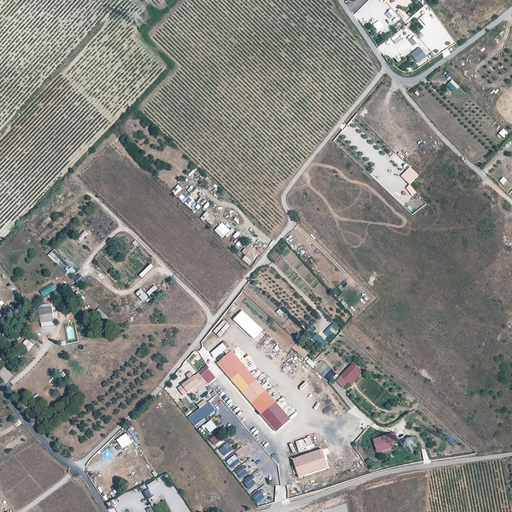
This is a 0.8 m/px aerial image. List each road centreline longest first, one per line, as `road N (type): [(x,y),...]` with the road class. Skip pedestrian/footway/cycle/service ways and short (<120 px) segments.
road 1 (unclassified): [(78,470),(156,392),(264,259),(290,225),(286,191),(387,70)]
road 2 (unclassified): [(511,453),(365,479),(269,511)]
road 3 (track): [(405,84),(511,202)]
road 4 (unclassified): [(387,70),(405,84),(423,77),(511,12)]
road 5 (unknown): [(215,317),(126,228)]
